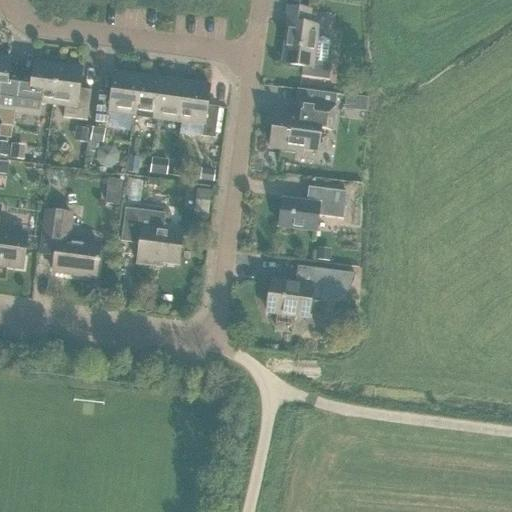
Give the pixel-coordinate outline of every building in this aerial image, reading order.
[(289,23),(283,64),(301,66),(300,76),(328,80),(330,64),(325,63),(327,42),(321,37),(315,40),(317,27),(307,26),(309,11),(288,8),(286,23),(289,23)] [(12,128),(20,70),(9,68),(10,59),(0,58),(0,122),(1,125),(12,127),(12,128)] [(41,104),(52,106),(58,66),(33,63),(32,72),(20,70),(12,128),(13,128),(15,112),(39,116),(41,104)] [(79,90),(82,69),(58,66),(52,106),(64,107),(63,119),(87,122),(91,92),(79,90)] [(109,113),(132,116),(138,77),(113,74),(111,94),(99,92),(95,123),(107,125),(109,113)] [(339,88),(353,90),(354,77),(341,75),(339,88)] [(132,116),(156,120),(161,80),(138,77),(132,116)] [(156,120),(180,123),(185,83),(161,80),(156,120)] [(209,87),(185,83),(180,123),(203,126),(202,138),(214,139),(218,109),(207,107),(209,87)] [(274,115),(269,149),(303,153),(303,151),(317,153),(320,129),(332,131),(335,108),(334,107),(335,95),(314,93),(313,105),(295,102),(293,117),(274,115)] [(345,94),(344,108),(367,109),(367,95),(345,94)] [(104,129),(89,127),(86,143),(102,145),(104,129)] [(82,129),(80,143),(86,144),(88,130),(82,129)] [(12,145),(10,159),(23,160),(24,147),(12,145)] [(149,174),(165,176),(167,161),(151,158),(149,174)] [(125,173),(137,175),(138,161),(127,160),(125,173)] [(198,181),(212,182),(213,171),(200,169),(198,181)] [(106,200),(121,200),(122,180),(107,179),(106,200)] [(126,199),(140,201),(143,183),(128,181),(126,199)] [(316,232),(318,217),(341,220),(345,194),(308,189),(306,204),(282,201),(278,227),(316,232)] [(182,234),(163,232),(165,215),(125,210),(121,242),(139,245),(137,264),(153,266),(153,263),(178,266),(182,234)] [(52,273),(95,279),(99,247),(67,243),(71,216),(46,213),(41,256),(55,258),(52,273)] [(0,266),(22,269),(26,238),(0,234),(0,266)] [(318,249),(317,260),(329,262),(331,250),(318,249)] [(308,269),(308,274),(296,273),(295,285),(271,282),(267,314),(307,319),(309,301),(320,303),(321,299),(322,300),(326,300),(329,299),(332,298),(336,297),(338,295),(341,293),(344,291),(346,288),(348,286),(349,282),(351,279),(351,276),(355,276),(355,275),(308,269)]
